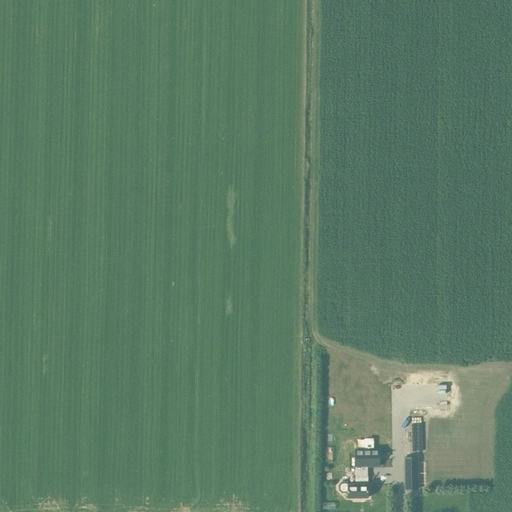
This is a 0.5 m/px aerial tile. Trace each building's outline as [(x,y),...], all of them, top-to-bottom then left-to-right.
[(483,388),(483,395),(501,395),(500,370),(476,371),(476,388),(483,388)] [(404,386),(393,405),(411,414),(421,395),(404,386)] [(475,470),(475,403),(428,403),(428,471),(475,470)] [(342,482),(339,485),(339,490),(342,492),(348,492),(348,498),(368,497),(368,484),(368,476),(367,476),(367,466),(380,466),(380,449),(356,449),(356,484),(349,484),(349,482),(342,482)] [(417,457),(405,457),(406,465),(417,465),(418,465),(417,457)] [(418,481),(406,481),(406,489),(418,489),(418,481)]
